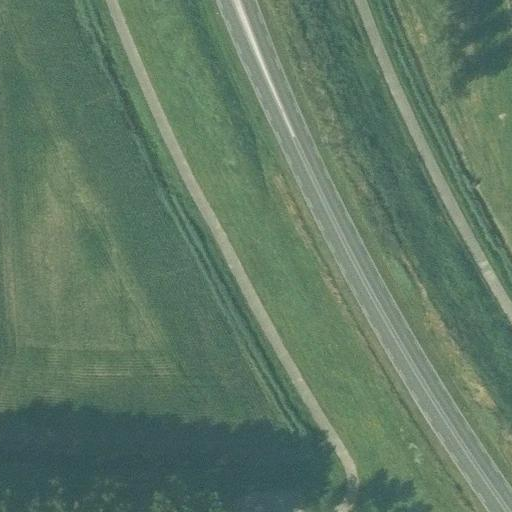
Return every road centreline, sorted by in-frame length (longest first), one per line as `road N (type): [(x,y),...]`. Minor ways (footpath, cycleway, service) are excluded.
road 1 (primary): [(508,511),(386,322),(304,161)]
road 2 (primary): [(225,0),(304,161)]
road 3 (primary): [(304,161),(247,0)]
